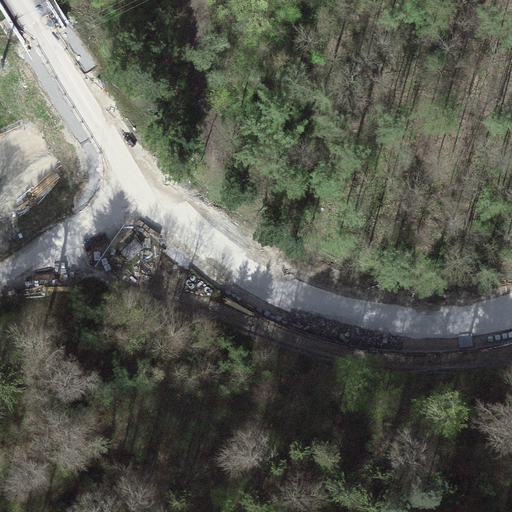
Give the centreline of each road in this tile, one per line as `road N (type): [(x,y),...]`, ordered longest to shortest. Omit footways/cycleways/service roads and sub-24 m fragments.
road 1 (primary): [(511,315),(450,326),(371,323),(251,280),(189,234),(142,183),(22,0)]
road 2 (track): [(191,0),(214,173),(206,196),(173,218)]
road 3 (track): [(142,183),(99,219),(0,275)]
